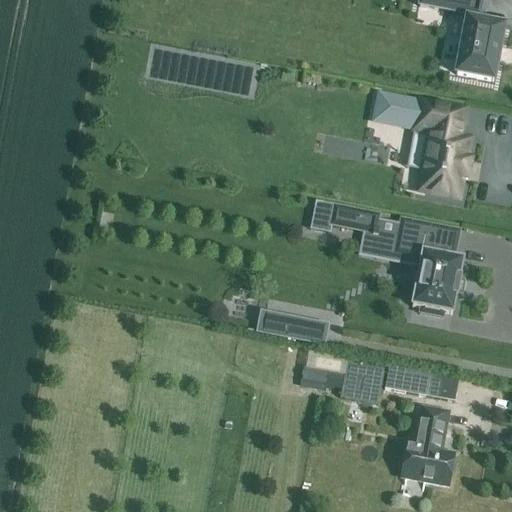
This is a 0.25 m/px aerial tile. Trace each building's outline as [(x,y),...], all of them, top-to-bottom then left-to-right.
[(419,0),(418,10),(465,19),(454,79),(496,87),(507,29),(480,24),(484,0),(419,0)] [(378,96),(371,127),(410,135),(410,136),(427,140),(415,197),(461,206),(465,185),(469,186),(474,161),(470,161),(474,140),(463,138),(469,112),(416,101),(416,103),(378,96)] [(385,217),(355,211),(350,231),(381,237),(385,217)] [(460,232),(412,223),(406,255),(422,258),(419,274),(413,273),(410,290),(416,291),(412,309),(420,310),(420,315),(443,320),(444,316),(452,317),(463,263),(455,261),(460,232)] [(260,314),(255,337),(325,350),(330,327),(260,314)] [(342,394),(340,402),(356,405),(378,409),(381,390),(385,374),(347,367),(345,379),(342,394)] [(304,370),(301,385),(325,389),(327,376),(327,374),(322,373),(304,370)] [(429,377),(424,400),(448,404),(452,381),(429,377)] [(448,417),(422,413),(415,452),(407,450),(401,482),(448,491),(454,459),(441,456),(448,417)]
